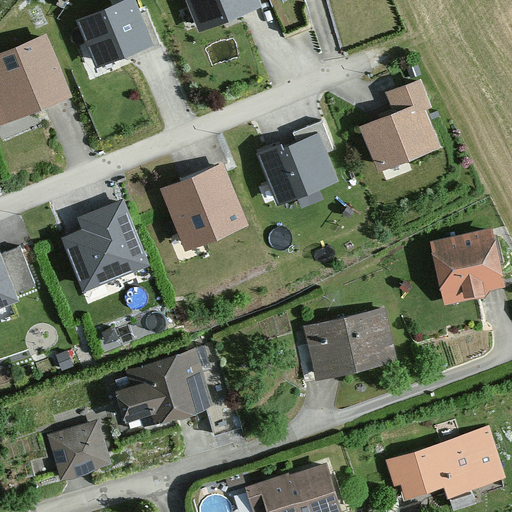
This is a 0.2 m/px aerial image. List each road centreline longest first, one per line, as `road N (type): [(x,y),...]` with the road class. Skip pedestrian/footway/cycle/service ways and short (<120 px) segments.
road 1 (residential): [(0,209),(373,60)]
road 2 (residential): [(39,511),(160,473)]
